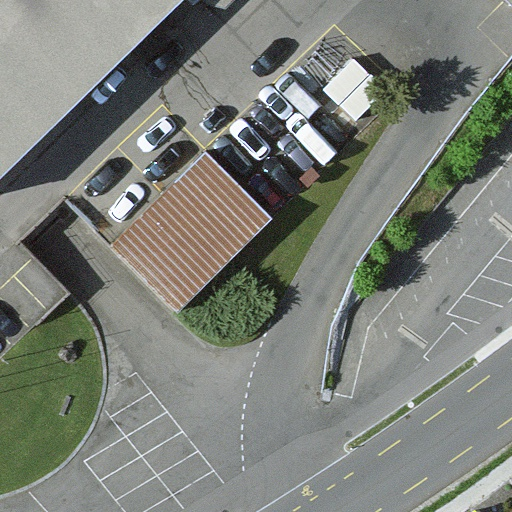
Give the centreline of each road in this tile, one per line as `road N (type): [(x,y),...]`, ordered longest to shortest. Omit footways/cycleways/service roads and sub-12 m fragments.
road 1 (unknown): [(0,220),(105,125),(179,79),(354,0)]
road 2 (primary): [(356,511),(511,398)]
